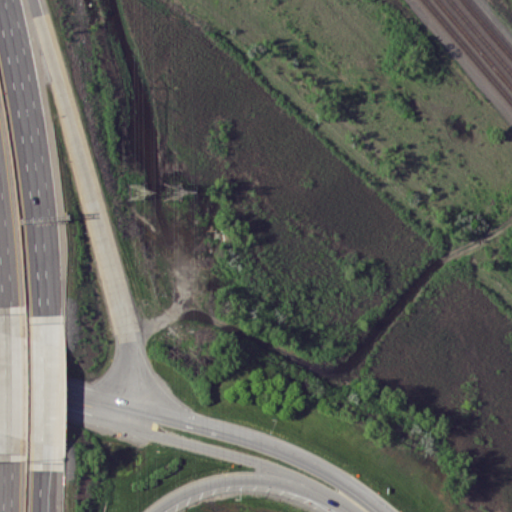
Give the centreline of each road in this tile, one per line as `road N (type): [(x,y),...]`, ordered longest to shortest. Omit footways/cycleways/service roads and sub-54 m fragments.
road 1 (motorway): [(124,416),(134,369),(127,317),(39,0)]
road 2 (tertiary): [(386,511),(320,465),(262,440),(160,412),(124,416)]
road 3 (tertiary): [(124,416),(152,434),(306,478),(353,511)]
road 4 (motorway): [(42,202),(6,0)]
road 5 (motorway): [(156,511),(190,491),(242,479),(336,500)]
road 6 (motorway): [(41,344),(42,202)]
road 7 (primary): [(0,381),(124,416)]
road 8 (motorway): [(0,212),(8,336)]
